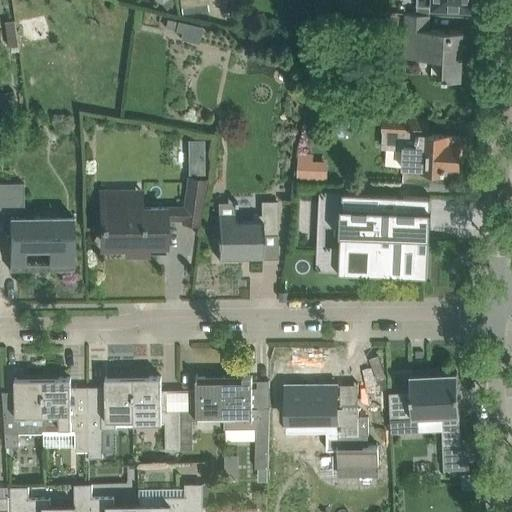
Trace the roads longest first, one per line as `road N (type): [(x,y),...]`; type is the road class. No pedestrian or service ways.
road 1 (residential): [(0,326),(127,324),(150,314),(492,316)]
road 2 (residential): [(500,290),(508,0)]
road 3 (residential): [(509,511),(492,316)]
